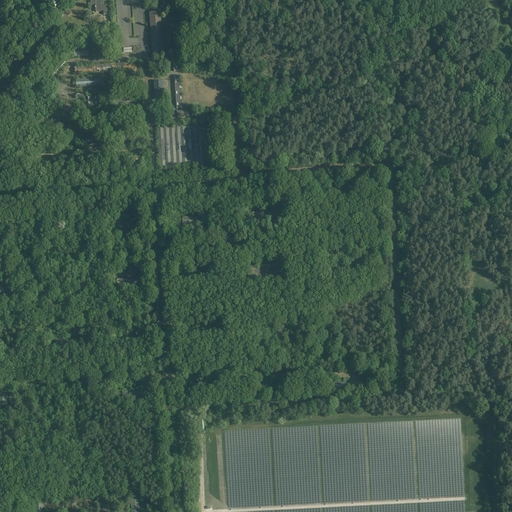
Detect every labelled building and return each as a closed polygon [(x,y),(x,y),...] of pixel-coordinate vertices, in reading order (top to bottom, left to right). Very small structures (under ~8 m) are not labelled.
[(103,0),(96,0),(91,0),(91,5),(95,5),(96,7),(95,7),(95,8),(96,8),(96,12),(104,12),(104,15),(108,15),(108,6),(104,6),(103,0)] [(163,54),(162,40),(161,12),(150,13),(153,54),(163,54)] [(74,49),(74,50),(74,56),(74,57),(89,56),(89,48),(74,49)] [(74,56),(74,50),(70,50),(67,53),(45,78),(48,82),(71,57),(74,56)] [(75,67),(75,75),(116,72),(137,71),(136,63),(116,65),(75,67)] [(112,77),(112,85),(138,83),(137,76),(112,77)] [(174,77),(177,108),(182,108),(180,76),(174,77)] [(76,80),(77,88),(105,86),(105,78),(76,80)] [(155,82),(156,109),(164,108),(163,93),(168,93),(167,81),(155,82)] [(113,95),(115,118),(140,116),(138,93),(113,95)] [(88,98),(89,106),(98,106),(97,97),(88,98)] [(158,127),(160,169),(211,165),(208,124),(158,127)] [(121,136),(121,144),(141,143),(140,134),(121,136)] [(85,136),(86,143),(86,146),(101,145),(100,135),(85,136)] [(123,158),(123,166),(143,165),(142,157),(123,158)] [(54,162),(34,163),(35,172),(55,170),(54,162)] [(252,212),(253,220),(273,219),(272,211),(252,212)] [(202,215),(182,216),(182,225),(203,224),(202,215)] [(114,221),(115,230),(135,228),(135,227),(140,227),(140,220),(134,221),(134,219),(129,220),(114,221)] [(282,263),(248,266),(248,267),(248,280),(283,278),(282,263)] [(186,275),(186,284),(207,283),(206,274),(186,275)] [(137,279),(118,281),(117,281),(117,289),(138,287),(137,279)] [(118,337),(119,345),(139,344),(138,336),(118,337)] [(55,339),(55,347),(75,346),(74,338),(55,339)] [(328,381),(327,390),(339,389),(339,395),(345,395),(345,389),(361,389),(361,380),(328,381)] [(262,384),(262,392),(282,392),(282,383),(262,384)] [(191,387),(191,395),(211,395),(211,386),(191,387)] [(122,391),(122,399),(143,399),(142,390),(122,391)] [(130,500),(130,511),(139,511),(139,499),(130,500)] [(98,501),(98,511),(107,511),(107,501),(98,501)] [(67,503),(67,511),(76,511),(76,503),(67,503)]
